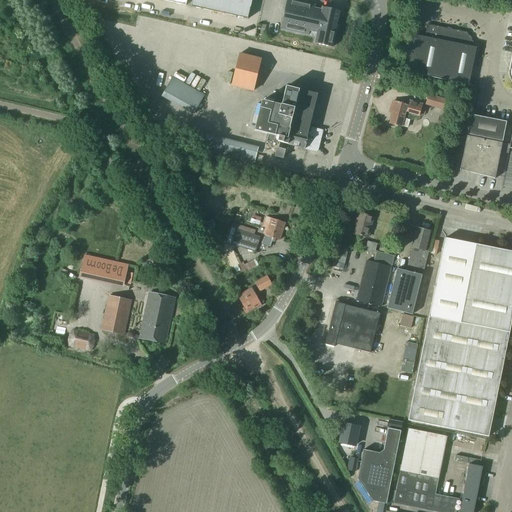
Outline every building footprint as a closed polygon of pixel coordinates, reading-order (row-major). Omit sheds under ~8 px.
[(252,0),(192,0),(191,7),(248,20),(252,0)] [(314,6),(288,0),(286,0),(280,29),(308,35),(309,32),(316,33),(313,44),(331,48),(339,11),(321,7),(321,11),(314,10),(314,6)] [(416,36),(408,73),(470,86),(477,49),(474,48),(475,44),(468,33),(428,25),(426,38),(416,36)] [(231,85),(253,91),(261,60),(239,54),(234,73),(231,85)] [(161,97),(193,115),(203,96),(171,78),(161,97)] [(264,142),(277,145),(278,143),(304,150),(304,149),(317,152),(322,131),(312,129),(312,130),(309,129),(317,94),(286,87),(283,97),(276,95),(273,104),(261,100),(254,131),(266,134),(264,142)] [(428,95),(426,104),(445,109),(447,100),(428,95)] [(393,112),(390,124),(401,127),(401,126),(403,119),(405,111),(410,112),(410,113),(419,116),(419,115),(423,116),(425,109),(421,108),(422,105),(410,102),(409,106),(407,106),(407,105),(396,102),(393,101),(391,108),(394,109),(393,112)] [(472,116),(468,135),(503,142),(507,123),(472,116)] [(205,135),(201,150),(254,164),(258,148),(205,135)] [(468,138),(461,171),(462,169),(479,173),(478,175),(495,179),(495,180),(496,180),(503,144),(511,146),(467,137),(467,138),(468,138)] [(284,150),(276,148),(274,157),(282,159),(284,150)] [(357,223),(354,235),(368,239),(373,218),(358,214),(356,222),(357,223)] [(266,216),(260,233),(266,234),(262,245),(270,247),(273,237),(280,239),(286,222),(271,217),(266,216)] [(417,229),(406,272),(422,276),(428,253),(425,252),(430,232),(417,229)] [(233,237),(229,245),(239,248),(244,249),(254,252),(256,247),(257,245),(260,238),(254,236),(252,236),(235,230),(235,231),(244,234),(243,237),(234,233),(233,237)] [(467,243),(446,239),(437,282),(467,288),(476,245),(467,243)] [(431,254),(437,255),(440,242),(434,240),(431,254)] [(511,320),(511,252),(476,245),(467,288),(436,282),(408,421),(489,437),(511,320)] [(366,262),(356,302),(381,308),(394,257),(377,253),(374,264),(366,262)] [(129,265),(84,255),(79,277),(123,287),(129,265)] [(397,270),(387,309),(412,316),(422,276),(406,272),(397,270)] [(259,292),(272,285),(267,276),(255,282),(259,292)] [(251,289),(238,297),(244,309),(243,310),(246,315),(261,306),(260,305),(264,303),(259,294),(255,296),(251,289)] [(175,299),(149,293),(139,339),(165,344),(175,299)] [(123,336),(131,301),(109,296),(101,331),(123,336)] [(370,354),(380,315),(345,306),(343,306),(344,303),(336,301),(325,346),(335,348),(335,346),(370,354)] [(402,314),(399,326),(410,329),(413,317),(402,314)] [(95,342),(94,336),(73,331),(70,335),(68,342),(70,347),(90,352),(94,347),(95,342)] [(344,424),(343,428),(339,443),(354,446),(359,427),(344,424)] [(386,504),(401,431),(388,429),(384,450),(383,450),(379,452),(379,453),(363,450),(357,479),(372,501),(386,504)] [(401,471),(394,504),(433,511),(473,511),(478,486),(480,477),(482,468),(479,467),(481,461),(455,455),(454,461),(469,465),(462,500),(458,499),(458,500),(434,495),(437,479),(401,471)] [(348,464),(347,471),(355,473),(357,466),(348,464)]
